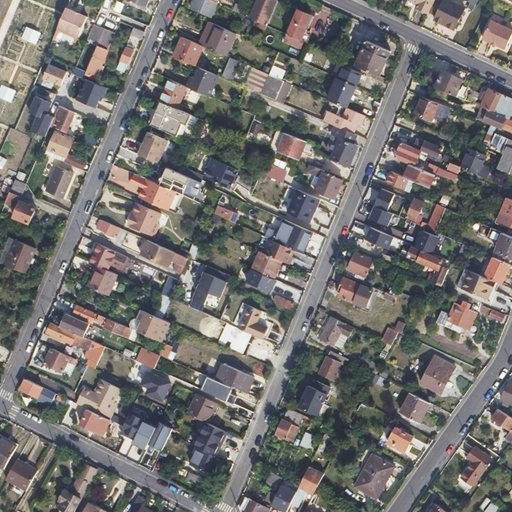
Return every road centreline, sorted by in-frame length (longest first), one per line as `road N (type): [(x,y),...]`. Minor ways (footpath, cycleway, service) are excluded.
road 1 (residential): [(226,511),(419,38)]
road 2 (residential): [(1,405),(171,0)]
road 3 (residential): [(208,511),(1,405)]
road 4 (residential): [(511,345),(398,511)]
